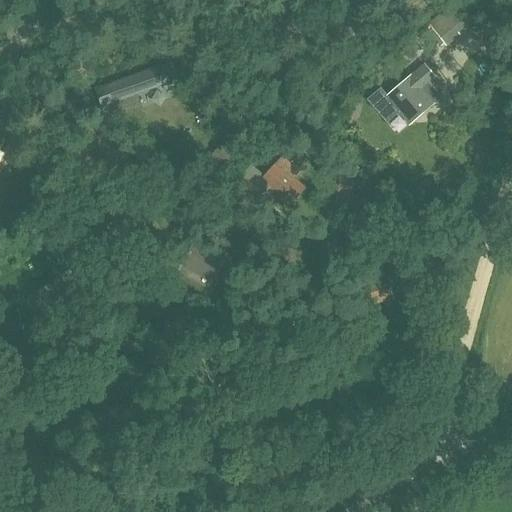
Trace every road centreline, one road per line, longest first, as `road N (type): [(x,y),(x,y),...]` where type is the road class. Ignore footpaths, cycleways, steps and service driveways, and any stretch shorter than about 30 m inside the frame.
road 1 (track): [(432,0),(393,36),(376,39),(181,12),(0,76)]
road 2 (track): [(511,152),(444,389),(447,425),(463,454)]
road 3 (unclassified): [(357,511),(511,428)]
